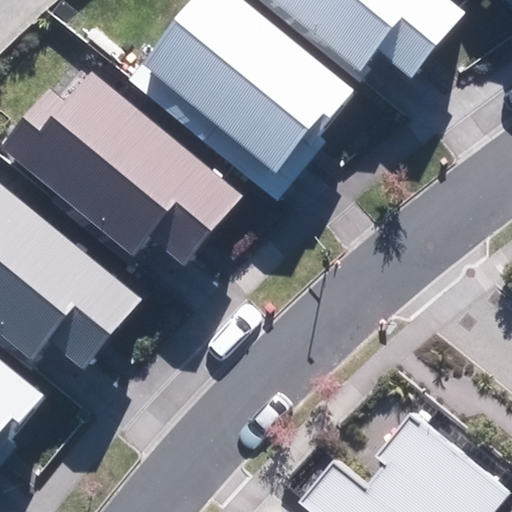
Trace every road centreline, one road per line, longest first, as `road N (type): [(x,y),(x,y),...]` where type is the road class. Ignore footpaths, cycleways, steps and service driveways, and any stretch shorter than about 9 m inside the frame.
road 1 (residential): [(150,511),(196,455),(391,260)]
road 2 (residential): [(391,260),(511,354)]
road 3 (residential): [(391,260),(511,169)]
